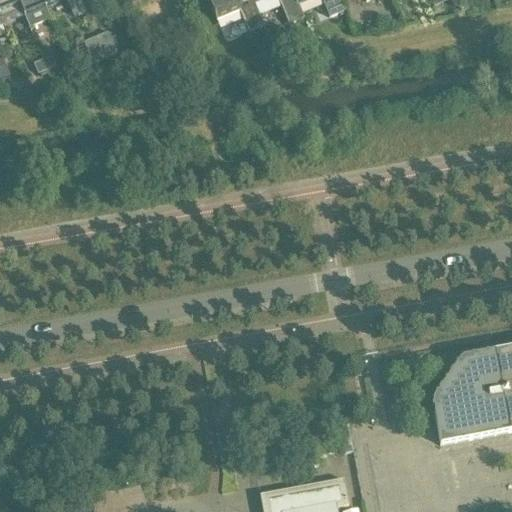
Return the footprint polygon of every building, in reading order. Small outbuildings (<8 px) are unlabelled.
[(0,0),(0,18),(3,27),(24,18),(19,7),(20,6),(17,0),(0,0)] [(17,0),(20,6),(19,7),(24,18),(29,30),(51,21),(46,9),(42,0),(17,0)] [(42,0),(46,9),(66,1),(73,19),(86,14),(80,0),(42,0)] [(207,0),(217,22),(240,12),(249,35),(264,29),(255,6),(254,6),(251,0),(207,0)] [(251,0),(254,6),(255,6),(268,0),(277,0),(289,27),(304,21),(298,6),(294,0),(251,0)] [(294,0),(298,6),(312,0),(321,0),(330,20),(345,14),(339,0),(294,0)] [(109,34),(84,45),(93,66),(118,56),(109,34)] [(52,58),(43,62),(44,65),(47,72),(56,68),(52,58)] [(43,62),(34,66),(38,76),(47,72),(44,65),(43,62)] [(6,67),(0,68),(0,77),(1,80),(10,77),(6,67)] [(511,511),(511,350),(494,354),(509,435),(511,434),(511,511)] [(353,381),(342,383),(346,404),(357,402),(353,381)]
